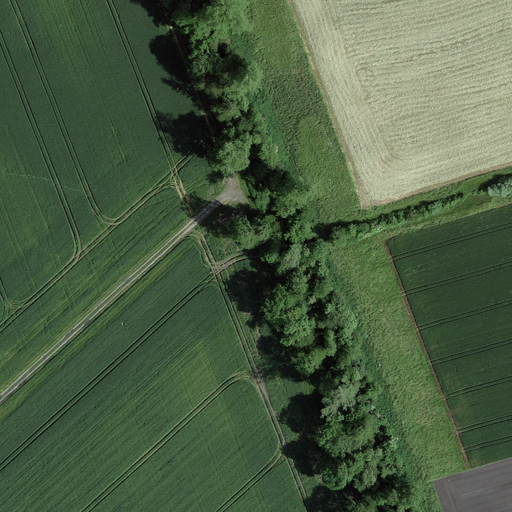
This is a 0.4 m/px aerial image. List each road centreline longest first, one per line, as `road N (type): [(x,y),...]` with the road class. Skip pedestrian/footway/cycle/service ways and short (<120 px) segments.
road 1 (track): [(159,0),(365,511)]
road 2 (track): [(236,183),(0,394)]
